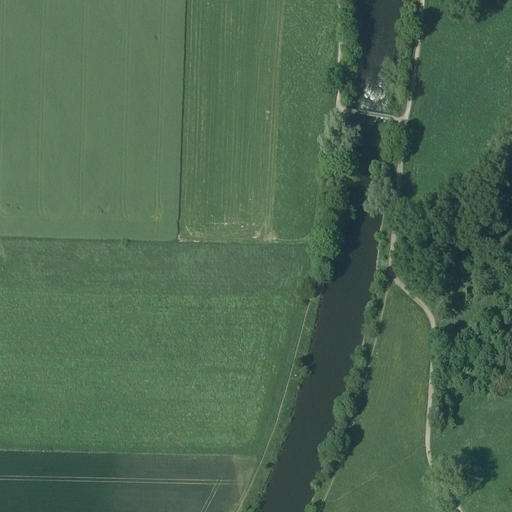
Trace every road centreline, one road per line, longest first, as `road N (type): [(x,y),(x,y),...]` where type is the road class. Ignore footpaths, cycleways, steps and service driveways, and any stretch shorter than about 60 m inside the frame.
road 1 (track): [(400,280),(439,323),(435,471),(459,511)]
road 2 (track): [(413,123),(400,280)]
road 3 (track): [(413,123),(430,0)]
